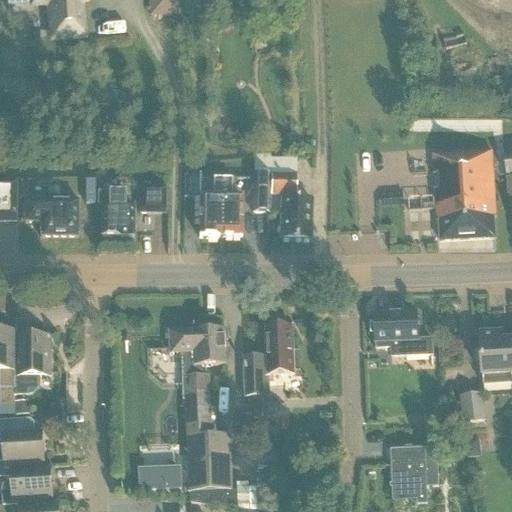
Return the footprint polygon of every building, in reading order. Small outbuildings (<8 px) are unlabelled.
[(83,0),(32,0),(33,5),(50,4),(52,39),(81,37),(79,1),(83,1),(83,0)] [(180,16),(179,0),(148,0),(149,17),(180,16)] [(439,222),(440,242),(496,239),(494,219),(496,219),(492,153),(432,157),(435,222),(439,222)] [(270,175),(271,175),(270,214),(281,214),(280,240),(309,241),(311,219),(311,201),(295,201),(296,160),(270,159),(270,175)] [(271,175),(270,175),(253,174),(252,215),(270,216),(270,214),(271,175)] [(199,197),(199,240),(218,240),(218,238),(241,238),(242,198),(232,198),(232,180),(212,180),(212,197),(199,197)] [(16,183),(0,183),(0,223),(16,223),(16,183)] [(139,214),(166,214),(167,214),(168,189),(139,189),(139,214)] [(101,238),(118,238),(133,238),(133,206),(125,206),(125,194),(97,193),(97,206),(101,206),(101,238)] [(41,238),(77,238),(77,203),(26,202),(25,222),(41,222),(41,238)] [(419,342),(417,314),(374,316),(376,351),(391,350),(391,359),(432,357),(432,341),(419,342)] [(300,353),(293,353),(292,328),(266,329),(268,361),(264,361),(264,358),(244,359),(246,399),(251,399),(252,422),(273,421),(272,397),(270,397),(270,378),(294,377),(294,373),(300,372),(300,353)] [(226,331),(180,333),(170,333),(171,355),(182,355),(184,401),(186,401),(189,493),(190,503),(238,509),(247,511),(250,511),(249,484),(237,484),(237,492),(232,492),(230,437),(211,438),(209,378),(204,378),(203,368),(227,367),(226,331)] [(16,383),(16,339),(16,333),(0,332),(0,371),(16,371),(16,383)] [(502,334),(480,336),(484,386),(511,383),(511,380),(511,375),(511,342),(503,343),(502,334)] [(53,339),(16,339),(16,383),(16,397),(28,397),(33,396),(40,390),(41,384),(41,377),(53,377),(53,339)] [(487,422),(484,395),(460,397),(463,425),(487,422)] [(12,470),(38,468),(38,457),(44,456),(42,432),(35,432),(35,423),(31,420),(0,421),(0,438),(4,439),(6,470),(12,470)] [(425,450),(391,452),(393,498),(417,497),(417,506),(427,505),(426,480),(439,479),(438,459),(425,460),(425,450)] [(20,505),(53,503),(50,467),(38,468),(12,470),(13,482),(7,483),(4,485),(2,491),(3,507),(14,506),(14,505),(20,505)] [(20,511),(59,511),(59,503),(53,503),(20,505),(20,511)]
